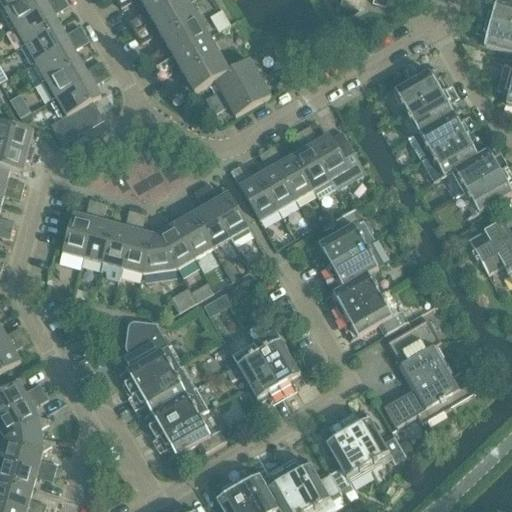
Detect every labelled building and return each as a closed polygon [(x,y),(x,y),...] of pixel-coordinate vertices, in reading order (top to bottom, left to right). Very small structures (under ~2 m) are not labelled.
[(0,0),(0,6),(4,14),(28,0),(0,0)] [(42,0),(28,0),(4,14),(14,31),(64,3),(62,0),(50,0),(45,4),(42,0)] [(127,0),(117,0),(114,2),(121,13),(131,7),(127,0)] [(183,0),(137,0),(154,28),(188,8),(183,0)] [(384,12),(387,0),(374,0),(372,8),(384,12)] [(482,27),(511,34),(511,7),(489,1),(482,27)] [(64,3),(14,31),(25,49),(59,29),(53,19),(68,11),(64,3)] [(188,8),(154,28),(174,64),(209,44),(188,8)] [(343,12),(337,16),(341,24),(347,21),(343,12)] [(139,21),(128,26),(135,39),(146,33),(139,21)] [(511,60),(511,34),(482,27),(476,51),(511,60)] [(59,29),(25,49),(35,67),(84,38),(80,30),(65,39),(59,29)] [(146,33),(135,39),(136,40),(141,49),(151,43),(146,33)] [(84,38),(35,67),(45,85),(80,65),(74,55),(89,46),(84,38)] [(209,44),(174,64),(194,99),(214,88),(214,87),(228,78),(228,77),(209,44)] [(160,56),(149,62),(151,66),(156,74),(167,68),(160,56)] [(80,65),(45,85),(55,102),(105,74),(100,66),(85,74),(80,65)] [(220,97),(205,106),(209,114),(259,84),(248,65),(228,77),(228,78),(214,87),(214,88),(220,97)] [(167,68),(156,74),(161,84),(172,77),(167,68)] [(396,125),(448,95),(435,73),(383,103),(396,125)] [(105,74),(55,102),(66,121),(71,118),(82,112),(92,105),(100,101),(94,90),(109,81),(105,74)] [(259,84),(209,114),(213,121),(228,113),(234,123),(270,103),(259,84)] [(511,86),(504,85),(498,109),(511,112),(511,86)] [(408,146),(460,116),(448,95),(396,125),(408,146)] [(183,96),(172,102),(177,109),(187,104),(183,96)] [(92,105),(82,112),(93,131),(103,125),(92,105)] [(82,112),(71,118),(82,137),(93,131),(82,112)] [(421,167),(473,137),(460,116),(408,146),(421,167)] [(65,120),(60,123),(72,143),(82,137),(71,118),(66,121),(65,121),(65,120)] [(60,123),(49,129),(51,132),(61,149),(72,143),(60,123)] [(0,125),(0,146),(33,156),(35,148),(29,146),(32,135),(17,130),(0,125)] [(309,131),(301,136),(330,186),(335,195),(353,185),(341,164),(353,157),(341,138),(330,144),(328,140),(317,146),(309,131)] [(302,154),(291,160),(312,196),(317,205),(335,195),(330,186),(301,136),(293,140),(302,154)] [(473,137),(421,167),(430,182),(433,188),(443,183),(485,159),(485,158),(473,137)] [(0,168),(10,172),(21,175),(25,163),(31,165),(33,156),(0,146),(0,168)] [(273,151),(266,155),(294,206),(312,196),(291,160),(282,166),(273,151)] [(485,159),(443,183),(455,204),(508,174),(495,152),(485,158),(485,159)] [(266,174),(256,181),(276,217),(294,206),(266,155),(258,160),(266,174)] [(0,189),(22,196),(24,188),(7,183),(10,172),(0,168),(0,189)] [(238,172),(229,176),(258,227),(276,217),(256,181),(246,186),(238,172)] [(511,180),(508,174),(455,204),(468,225),(511,199),(511,180)] [(234,252),(253,241),(228,198),(216,204),(207,188),(200,193),(229,243),(234,252)] [(0,189),(0,208),(2,200),(19,205),(22,196),(0,189)] [(229,243),(200,193),(192,197),(201,213),(191,219),(211,253),(229,243)] [(81,261),(97,206),(89,204),(85,220),(72,217),(61,256),(81,261)] [(101,267),(112,228),(102,225),(106,208),(97,206),(81,261),(101,267)] [(120,273),(136,217),(128,215),(124,231),(112,228),(101,267),(100,274),(101,274),(101,273),(104,273),(105,280),(118,283),(120,273)] [(323,276),(374,247),(356,215),(332,228),(338,239),(311,255),(323,276)] [(140,278),(151,240),(140,236),(145,219),(136,217),(120,273),(140,278)] [(194,264),(211,253),(191,219),(182,224),(179,219),(171,224),(194,264)] [(0,232),(11,236),(14,227),(0,222),(0,232)] [(176,274),(194,264),(171,224),(163,228),(166,233),(156,239),(176,274)] [(502,225),(467,245),(486,280),(502,271),(511,287),(511,242),(508,235),(502,225)] [(0,232),(0,240),(9,243),(11,236),(0,232)] [(173,275),(176,274),(156,239),(151,240),(140,278),(142,279),(173,275)] [(335,298),(376,275),(386,269),(374,247),(323,276),(335,298)] [(229,271),(224,274),(232,287),(236,284),(229,271)] [(336,325),(388,295),(376,275),(335,298),(324,304),(336,325)] [(176,299),(169,303),(174,312),(177,317),(178,318),(185,314),(195,308),(191,301),(187,293),(176,299)] [(388,295),(336,325),(349,348),(377,331),(383,342),(407,328),(388,295)] [(130,400),(182,370),(157,327),(135,325),(131,325),(128,327),(127,330),(124,349),(125,353),(127,356),(111,365),(119,379),(118,380),(130,400)] [(452,381),(435,351),(440,347),(428,326),(386,351),(399,372),(398,373),(410,394),(381,411),(395,435),(416,423),(420,431),(474,399),(460,375),(452,381)] [(0,330),(0,352),(24,338),(20,331),(5,340),(0,330)] [(253,348),(282,400),(304,387),(275,336),(253,348)] [(24,338),(0,352),(0,376),(19,365),(14,355),(29,346),(24,338)] [(260,412),(282,400),(253,348),(231,361),(260,412)] [(143,422),(195,392),(182,371),(130,401),(143,422)] [(18,384),(0,394),(0,420),(44,395),(39,387),(24,396),(18,384)] [(156,443),(207,413),(195,392),(143,422),(156,443)] [(44,395),(0,420),(0,435),(4,442),(39,421),(38,420),(33,411),(48,403),(44,395)] [(247,395),(239,399),(242,406),(250,401),(247,395)] [(207,413),(156,443),(168,465),(196,449),(202,460),(226,446),(207,413)] [(344,429),(374,480),(405,462),(392,438),(381,444),(365,416),(344,429)] [(39,421),(4,442),(5,443),(44,453),(43,454),(51,449),(50,445),(42,442),(40,432),(49,428),(48,423),(38,420),(39,421)] [(341,499),(374,480),(344,429),(322,441),(337,469),(327,475),(341,499)] [(410,442),(400,447),(405,456),(415,451),(410,442)] [(5,443),(0,459),(0,463),(54,477),(56,468),(41,464),(43,454),(44,453),(5,443)] [(306,462),(284,475),(306,511),(335,511),(331,505),(341,499),(327,475),(317,481),(306,462)] [(0,463),(0,484),(33,493),(36,481),(52,485),(54,477),(0,463)] [(256,473),(233,485),(248,511),(277,511),(263,487),(256,473)] [(263,487),(277,511),(306,511),(284,475),(263,487)] [(0,484),(0,505),(26,511),(44,511),(46,508),(30,503),(33,493),(0,484)] [(248,511),(233,485),(212,498),(220,511),(248,511)]
